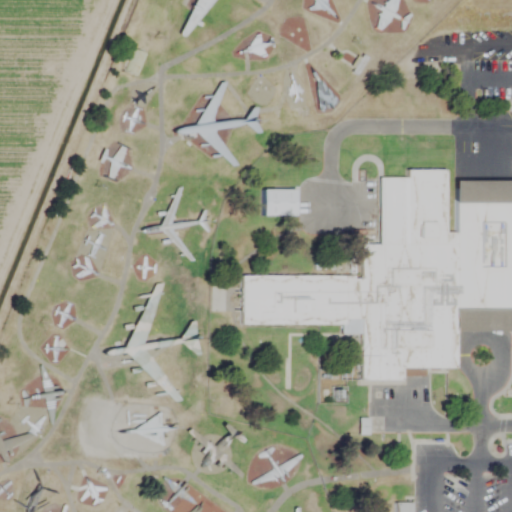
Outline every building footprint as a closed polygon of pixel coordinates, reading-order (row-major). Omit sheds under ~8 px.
[(354,76),(346,72),(358,51),(366,56),(354,76)] [(443,171),(404,171),(404,178),(376,178),(376,246),(358,246),(358,280),(349,280),(349,277),(238,277),(238,325),(338,325),(338,334),(358,334),(358,381),(399,381),(399,370),(453,370),(453,334),(511,334),(511,182),(453,182),(453,234),(443,234),(443,171)] [(258,181),(294,181),(293,220),(258,220),(258,181)] [(356,417),(367,417),(367,436),(356,436),(356,417)] [(0,419),(0,451),(24,448),(22,436),(5,439),(2,419),(0,419)] [(391,511),(392,501),(409,501),(409,511),(391,511)]
